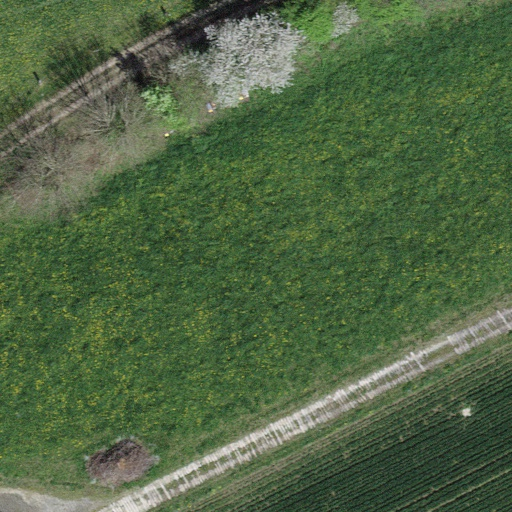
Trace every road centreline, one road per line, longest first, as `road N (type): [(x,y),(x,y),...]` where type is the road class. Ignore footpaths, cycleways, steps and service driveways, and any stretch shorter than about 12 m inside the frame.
road 1 (track): [(141,511),(511,326)]
road 2 (track): [(0,148),(93,83),(248,0)]
